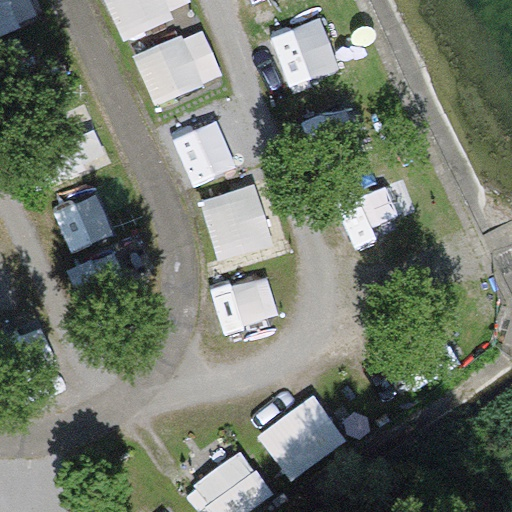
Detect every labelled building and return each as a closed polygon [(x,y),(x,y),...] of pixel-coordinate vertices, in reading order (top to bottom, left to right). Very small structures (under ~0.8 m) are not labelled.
[(0,0),(0,41),(47,20),(37,0),(0,0)] [(114,0),(124,39),(199,22),(194,0),(114,0)] [(281,43),(304,91),(347,72),(324,23),(281,43)] [(213,31),(141,58),(161,109),(232,82),(213,31)] [(0,63),(0,89),(11,112),(57,90),(37,47),(0,63)] [(36,122),(60,182),(118,159),(94,99),(36,122)] [(238,162),(225,112),(180,125),(194,175),(238,162)] [(275,186),(212,197),(222,258),(285,247),(275,186)] [(62,214),(80,254),(125,234),(107,194),(62,214)] [(78,267),(93,317),(141,303),(127,253),(78,267)] [(301,484),(356,444),(321,397),(266,437),(301,484)] [(214,511),(255,511),(280,501),(259,454),(200,480),(214,511)] [(0,511),(26,511),(28,496),(0,493),(0,511)] [(188,511),(182,502),(167,511),(188,511)]
